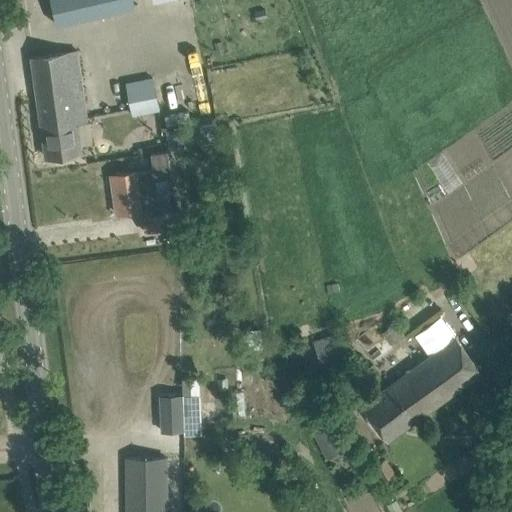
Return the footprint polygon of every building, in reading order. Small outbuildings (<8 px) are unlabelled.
[(51,0),(57,24),(77,20),(134,7),(132,0),(51,0)] [(158,50),(177,47),(174,25),(156,27),(158,50)] [(47,156),(66,154),(81,151),(77,121),(90,119),(80,51),(33,57),(47,156)] [(180,70),(170,73),(183,113),(192,111),(180,70)] [(153,75),(126,80),(133,116),(160,110),(153,75)] [(214,121),(201,123),(203,141),(216,139),(214,121)] [(181,126),(168,127),(171,148),(183,146),(181,126)] [(146,232),(166,229),(178,227),(176,214),(164,216),(160,183),(176,180),(172,151),(152,154),(154,169),(111,175),(116,213),(146,209),(147,216),(144,216),(146,232)] [(389,340),(406,329),(394,313),(378,323),(389,340)] [(321,361),(353,349),(344,330),(313,340),(321,361)] [(482,371),(470,355),(457,338),(364,406),(388,440),(482,371)] [(303,345),(282,350),(286,370),(309,366),(303,345)] [(231,392),(234,416),(246,415),(243,390),(231,392)] [(183,393),(160,394),(161,430),(185,430),(183,393)] [(325,399),(302,404),(306,419),(328,414),(325,399)] [(328,427),(314,434),(327,460),(342,452),(328,427)] [(167,511),(167,457),(127,458),(127,511),(167,511)] [(373,466),(382,480),(395,471),(386,457),(373,466)] [(398,500),(387,506),(390,511),(401,511),(403,511),(398,500)]
